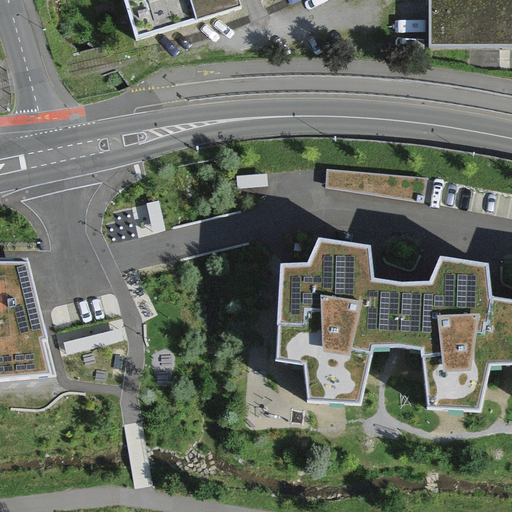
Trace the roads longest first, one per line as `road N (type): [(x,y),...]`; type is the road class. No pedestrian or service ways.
road 1 (secondary): [(49,150),(183,122),(276,114),(511,136)]
road 2 (residential): [(114,243),(168,243),(279,222),(291,175),(326,179)]
road 3 (residential): [(10,0),(49,150)]
